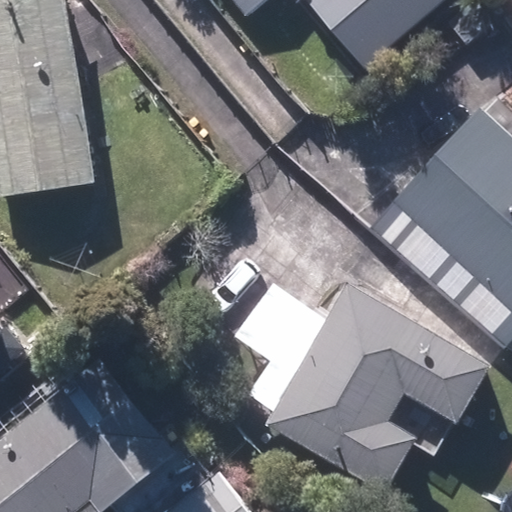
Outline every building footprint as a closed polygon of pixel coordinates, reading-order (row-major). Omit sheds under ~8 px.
[(0,0),(0,193),(105,179),(81,0),(0,0)] [(239,0),(250,12),(264,0),(239,0)] [(316,0),(368,64),(447,0),(316,0)] [(507,349),(511,344),(511,124),(488,101),(373,222),(507,349)] [(253,389),(284,407),(280,415),(399,484),(446,405),(469,418),(501,363),(358,280),(336,318),(275,282),(243,338),(272,356),(253,389)] [(0,361),(36,333),(0,288),(0,361)] [(0,511),(101,511),(112,503),(119,511),(253,511),(180,426),(111,344),(0,437),(0,511)]
